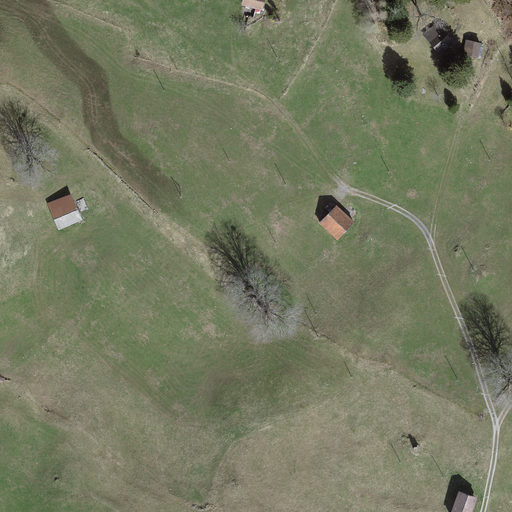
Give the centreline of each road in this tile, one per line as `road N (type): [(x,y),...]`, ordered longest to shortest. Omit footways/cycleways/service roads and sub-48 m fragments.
road 1 (track): [(483,511),(493,414),(427,235),(404,212),(343,186)]
road 2 (track): [(431,246),(486,49)]
